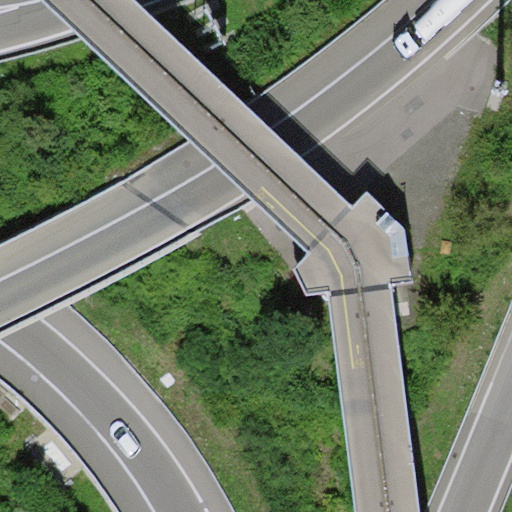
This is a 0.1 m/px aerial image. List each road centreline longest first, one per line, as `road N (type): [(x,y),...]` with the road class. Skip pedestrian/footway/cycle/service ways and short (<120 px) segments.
road 1 (motorway): [(455,0),(227,173),(0,295)]
road 2 (motorway): [(181,511),(98,398),(0,314)]
road 3 (motorway): [(463,511),(511,394)]
